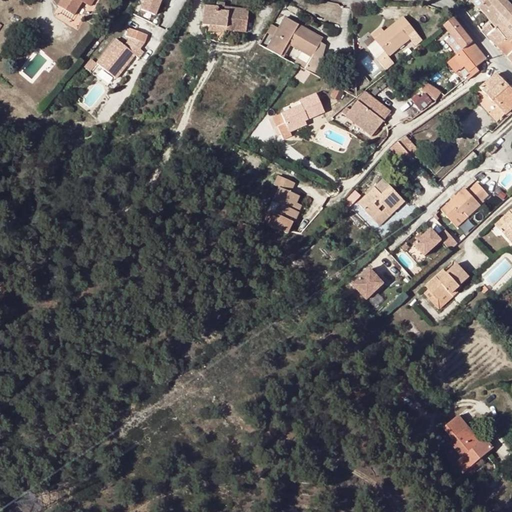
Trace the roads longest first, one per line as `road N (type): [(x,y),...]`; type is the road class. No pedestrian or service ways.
road 1 (residential): [(502,64),(397,133),(334,201)]
road 2 (residential): [(511,136),(391,243)]
